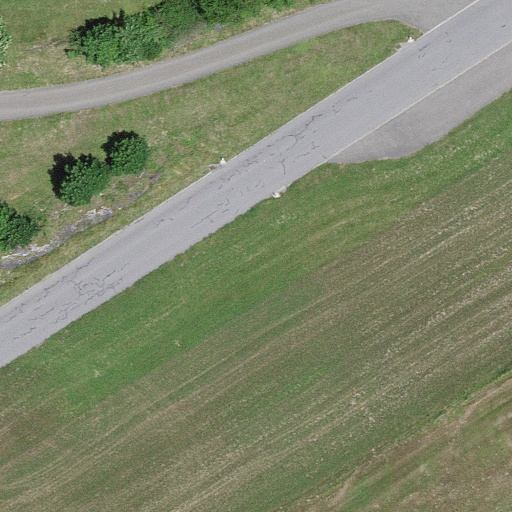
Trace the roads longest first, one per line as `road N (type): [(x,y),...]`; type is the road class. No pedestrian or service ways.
road 1 (unclassified): [(511,17),(0,347)]
road 2 (track): [(470,44),(437,7),(363,17),(100,96),(0,114)]
